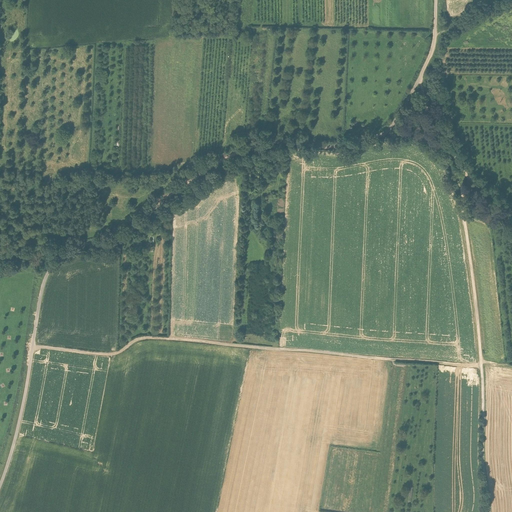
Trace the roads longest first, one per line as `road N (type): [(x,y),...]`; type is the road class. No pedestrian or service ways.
road 1 (track): [(481,364),(149,337),(110,354),(32,346)]
road 2 (track): [(481,364),(462,198)]
road 3 (track): [(489,511),(481,364)]
road 4 (track): [(420,75),(434,127),(471,182),(462,198)]
